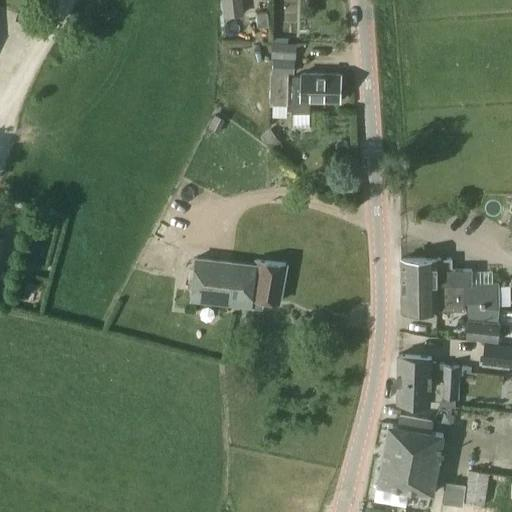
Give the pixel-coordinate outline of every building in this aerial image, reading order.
[(242,0),(222,0),(224,16),(244,14),(242,0)] [(268,12),(257,13),(258,27),(268,26),(268,12)] [(296,58),(297,43),(272,41),(271,57),(296,58)] [(269,107),(286,108),(288,72),(293,72),(294,61),(273,60),(272,71),(271,71),(269,107)] [(341,75),(303,73),(303,76),(294,76),(293,76),(291,111),(310,112),(310,99),(340,100),(341,75)] [(225,118),(214,113),(208,127),(219,132),(225,118)] [(261,136),(271,149),(280,141),(270,129),(261,136)] [(193,288),(192,300),(263,308),(263,300),(279,302),(286,263),(257,259),(256,264),(196,256),(194,280),(193,288)] [(402,258),(401,258),(401,284),(438,284),(465,284),(465,303),(481,303),(481,306),(499,308),(500,309),(499,283),(493,283),(473,283),(473,271),(473,269),(452,269),(452,259),(437,258),(402,258)] [(438,284),(401,284),(401,310),(403,310),(438,310),(465,310),(465,304),(465,303),(465,284),(438,284)] [(465,337),(498,341),(501,322),(468,318),(465,337)] [(511,366),(511,343),(485,341),(482,363),(511,366)] [(398,355),(398,379),(431,381),(459,382),(459,371),(459,366),(443,365),(443,363),(431,363),(432,357),(399,355),(398,355)] [(398,379),(397,403),(429,404),(430,400),(440,400),(440,406),(455,407),(456,398),(458,398),(459,382),(431,381),(398,379)] [(379,484),(433,492),(444,434),(430,431),(432,420),(401,415),(399,426),(389,424),(379,484)] [(469,470),(463,500),(484,504),(489,473),(469,470)]
